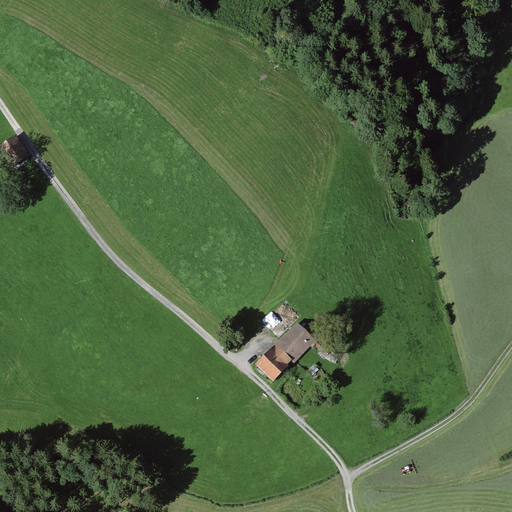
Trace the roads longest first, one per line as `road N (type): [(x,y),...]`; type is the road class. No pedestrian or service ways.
road 1 (track): [(352,511),(337,459),(261,382),(119,263),(0,102)]
road 2 (track): [(347,478),(457,414),(511,345)]
